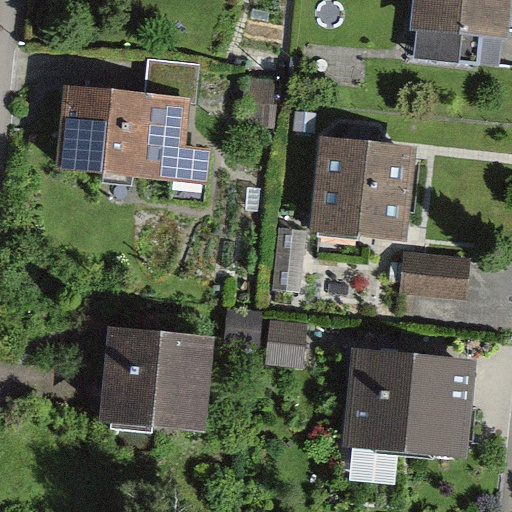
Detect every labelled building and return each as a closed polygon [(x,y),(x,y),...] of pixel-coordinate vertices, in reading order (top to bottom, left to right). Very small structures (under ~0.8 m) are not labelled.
[(511,0),(423,0),(422,37),(511,41),(511,0)] [(70,176),(191,184),(199,66),(148,63),(146,98),(75,94),(70,176)] [(329,143),(321,235),(421,243),(428,151),(329,143)] [(408,260),(406,298),(475,300),(476,262),(408,260)] [(227,317),(226,352),(264,353),(265,317),(227,317)] [(222,343),(120,332),(110,425),(213,436),(222,343)] [(359,352),(345,449),(474,468),(489,370),(359,352)]
